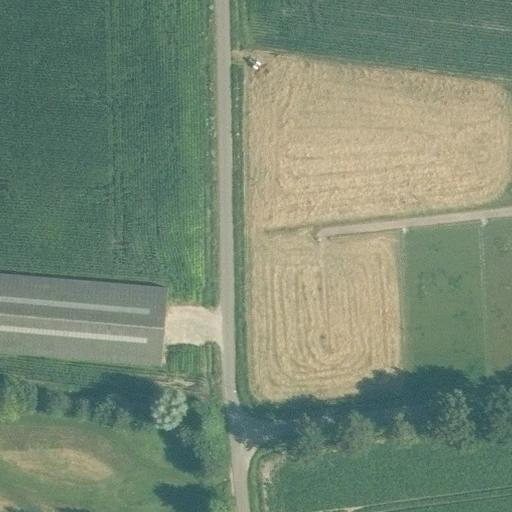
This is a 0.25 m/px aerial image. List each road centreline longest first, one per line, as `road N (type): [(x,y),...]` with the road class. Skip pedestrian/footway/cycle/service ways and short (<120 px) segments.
road 1 (unclassified): [(234,435),(222,0)]
road 2 (unclassified): [(234,435),(511,398)]
